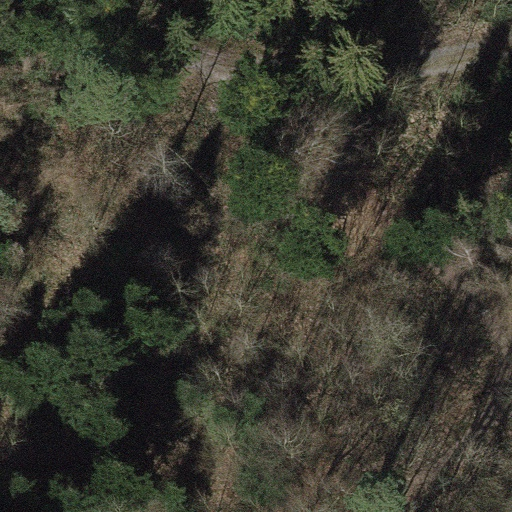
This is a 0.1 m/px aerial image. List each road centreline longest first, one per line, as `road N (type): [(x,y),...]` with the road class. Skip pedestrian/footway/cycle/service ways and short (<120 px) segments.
road 1 (track): [(279,85),(442,68),(511,40)]
road 2 (track): [(101,0),(279,85)]
